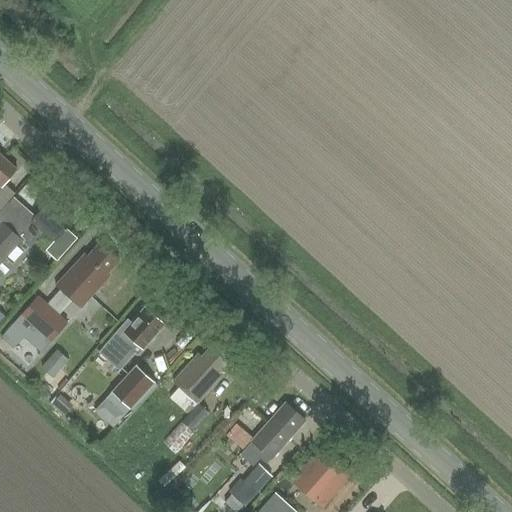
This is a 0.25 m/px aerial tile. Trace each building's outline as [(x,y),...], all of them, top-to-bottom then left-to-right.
[(17,169),(0,154),(0,208),(12,196),(1,187),(17,169)] [(74,219),(49,198),(17,234),(30,246),(40,234),(51,244),(46,250),(57,260),(77,237),(66,228),(74,219)] [(0,279),(2,278),(0,276),(0,262),(21,240),(0,219),(0,279)] [(38,296),(19,317),(50,345),(69,324),(59,315),(73,300),(81,308),(110,276),(108,274),(119,262),(97,243),(86,255),(84,254),(56,285),(61,290),(47,305),(38,296)] [(129,320),(101,353),(121,371),(141,348),(144,351),(167,325),(147,308),(133,324),(129,320)] [(188,416),(163,443),(176,454),(195,434),(193,432),(209,414),(197,402),(221,375),(218,372),(229,360),(212,345),(201,357),(198,354),(174,382),(180,387),(169,399),(188,416)] [(50,361),(41,383),(57,389),(65,366),(50,361)] [(95,412),(113,428),(153,383),(135,367),(95,412)] [(306,423),(285,403),(243,450),(256,461),(263,452),(271,459),(288,440),(289,441),(306,423)] [(323,509),(351,477),(341,469),(345,464),(332,453),(328,458),(323,453),(295,484),(323,509)] [(246,508),(273,477),(260,465),(233,495),(246,508)] [(299,511),(279,492),(259,511),(299,511)]
